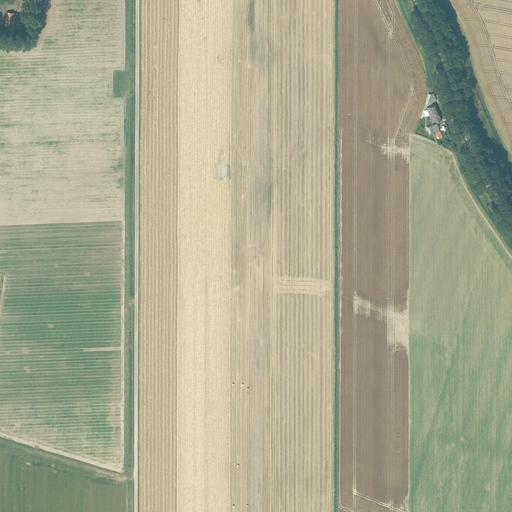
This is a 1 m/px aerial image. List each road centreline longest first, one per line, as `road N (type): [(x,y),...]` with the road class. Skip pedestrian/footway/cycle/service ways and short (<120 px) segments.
road 1 (track): [(135,511),(137,0)]
road 2 (unclassified): [(511,222),(470,149),(417,0)]
